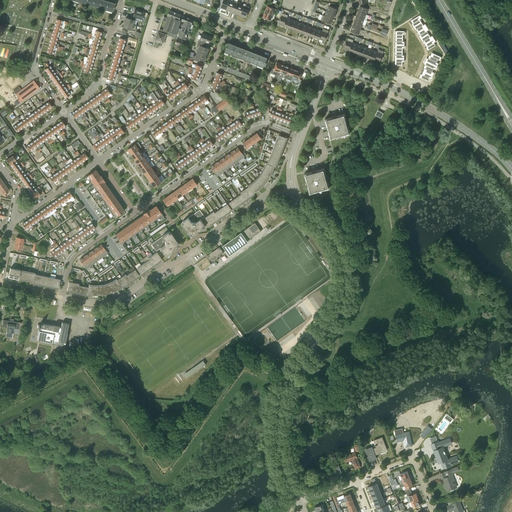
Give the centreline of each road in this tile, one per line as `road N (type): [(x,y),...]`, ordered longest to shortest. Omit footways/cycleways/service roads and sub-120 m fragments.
road 1 (tertiary): [(300,503),(280,448),(279,409),(339,302),(344,270),(338,245),(292,189)]
road 2 (residential): [(62,298),(116,300),(266,195),(292,189)]
road 3 (residential): [(298,138),(256,127),(135,213)]
road 4 (residential): [(97,161),(200,91),(223,34)]
road 5 (tertiary): [(511,169),(439,113),(374,80)]
road 6 (residential): [(64,112),(95,88),(121,0)]
road 7 (tertiary): [(212,16),(326,65)]
road 8 (residential): [(64,112),(34,67),(52,0)]
road 9 (residential): [(354,478),(413,460),(435,511)]
